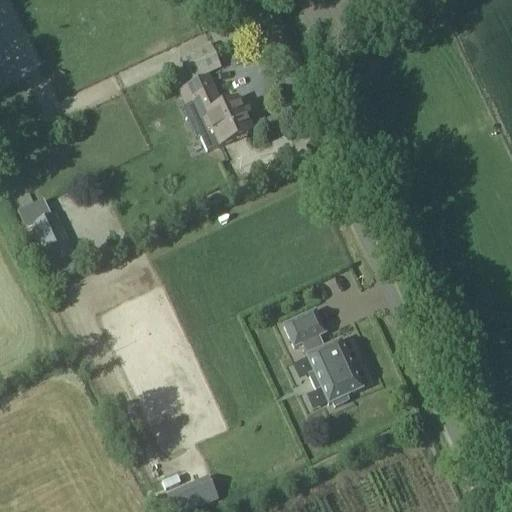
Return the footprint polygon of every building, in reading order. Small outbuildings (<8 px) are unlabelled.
[(179,59),(191,87),(206,80),(205,76),(219,70),(209,46),(179,59)] [(204,156),(250,135),(235,102),(219,109),(206,80),(191,87),(180,92),(187,106),(192,103),(207,135),(196,140),(204,156)] [(65,193),(55,198),(63,212),(73,206),(65,193)] [(73,257),(66,241),(65,239),(42,250),(42,252),(50,268),(73,257)] [(283,328),(293,350),(301,346),(307,358),(306,359),(306,360),(307,360),(314,375),(308,378),(315,392),(320,390),(327,405),(328,407),(329,406),(331,405),(334,409),(347,403),(345,399),(359,392),(361,391),(360,390),(339,345),(340,345),(339,343),(337,344),(338,344),(322,351),(317,339),(324,335),(314,314),(283,328)] [(177,485),(200,478),(196,466),(173,473),(177,485)] [(168,502),(172,511),(195,511),(217,502),(208,484),(168,502)]
